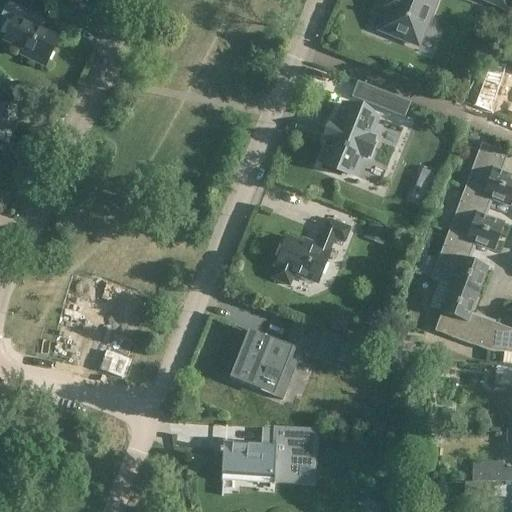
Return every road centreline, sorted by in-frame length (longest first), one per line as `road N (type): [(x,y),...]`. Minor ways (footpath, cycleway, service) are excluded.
road 1 (residential): [(317,0),(148,417)]
road 2 (residential): [(0,309),(145,0)]
road 3 (residential): [(148,417),(81,387),(0,370)]
